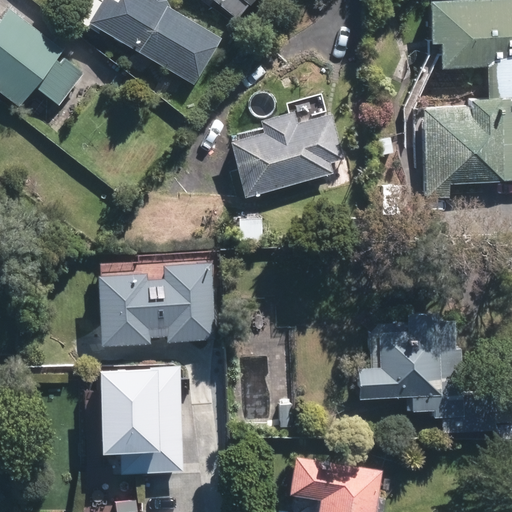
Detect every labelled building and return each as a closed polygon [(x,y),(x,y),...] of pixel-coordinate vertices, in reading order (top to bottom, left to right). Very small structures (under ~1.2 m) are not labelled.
[(58,42),(2,0),(0,0),(0,88),(14,100),(29,79),(54,98),(77,66),(53,48),(58,42)] [(90,0),(82,15),(189,79),(218,32),(164,0),(90,0)] [(219,0),(240,17),(253,0),(219,0)] [(511,0),(422,0),(424,35),(434,35),(434,61),(481,59),(482,90),(465,92),(465,98),(417,100),(421,193),(445,192),(444,179),(500,177),(500,174),(511,173),(511,0)] [(291,117),(288,104),(254,114),(257,126),(225,135),(241,191),(328,168),(325,157),(340,153),(327,107),(291,117)] [(166,332),(166,339),(213,338),(211,263),(164,264),(164,277),(144,277),(144,271),(97,273),(99,340),(147,338),(147,333),(166,332)] [(439,426),(491,424),(491,417),(511,415),(511,386),(460,389),(458,343),(450,344),(448,315),(432,315),(431,304),(400,305),(401,323),(372,324),(373,359),(351,360),(352,391),(402,389),(402,404),(428,403),(429,411),(438,410),(439,426)] [(177,464),(174,370),(143,371),(143,373),(104,374),(106,431),(113,431),(115,467),(177,464)] [(290,421),(290,399),(276,399),(277,422),(290,421)] [(511,420),(493,421),(493,434),(511,433),(511,420)] [(368,511),(377,464),(290,450),(284,489),(315,494),(312,511),(368,511)] [(130,511),(131,501),(109,501),(108,511),(130,511)]
